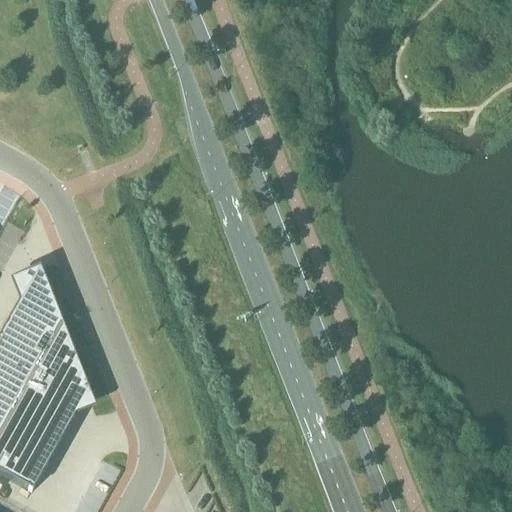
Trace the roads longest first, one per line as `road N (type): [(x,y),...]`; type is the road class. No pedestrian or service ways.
road 1 (secondary): [(389,511),(188,0)]
road 2 (secondary): [(153,0),(345,511)]
road 3 (unclassified): [(0,156),(55,197),(147,425),(149,466),(126,511)]
